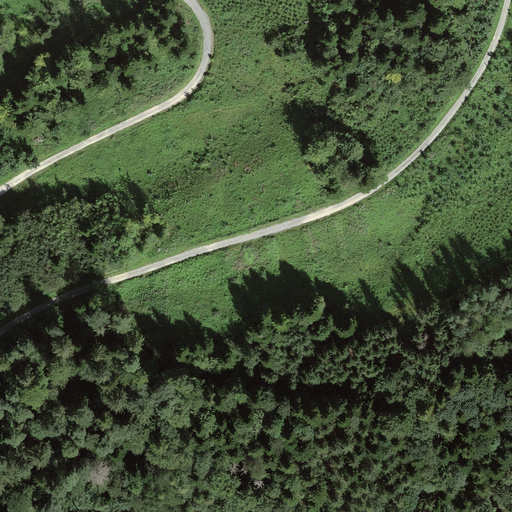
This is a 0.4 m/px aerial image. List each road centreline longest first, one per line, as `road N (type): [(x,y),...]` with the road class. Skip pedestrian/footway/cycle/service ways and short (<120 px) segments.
road 1 (track): [(0,337),(112,270),(330,212),(433,139),(484,65),(505,0)]
road 2 (track): [(190,0),(207,30),(208,57),(191,89),(0,194)]
